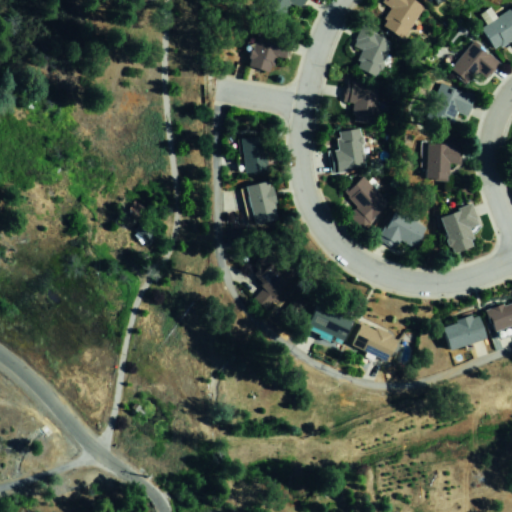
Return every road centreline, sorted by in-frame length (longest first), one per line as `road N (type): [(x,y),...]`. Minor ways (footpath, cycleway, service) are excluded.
road 1 (residential): [(341,0),(298,100),(306,205),(329,241),(366,268),(407,282),(451,282),(511,261)]
road 2 (residential): [(161,511),(152,493),(79,439),(0,359)]
road 3 (residential): [(511,86),(490,123),(485,156),(511,248)]
